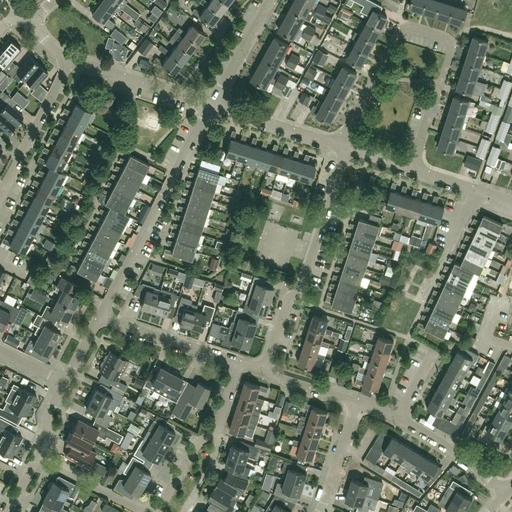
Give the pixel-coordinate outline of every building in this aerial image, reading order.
[(99,0),(98,2),(111,12),(115,7),(120,10),(122,8),(124,6),(116,0),(99,0)] [(116,0),(124,6),(122,8),(129,14),(132,9),(125,3),(127,1),(125,0),(116,0)] [(153,0),(153,1),(163,8),(167,3),(162,0),(153,0)] [(207,6),(219,15),(227,5),(220,0),(210,0),(208,3),(203,0),(200,0),(199,2),(206,7),(207,6)] [(311,7),(298,0),(295,0),(291,9),(305,17),(311,20),(313,15),(322,20),(325,14),(316,10),(311,7)] [(411,0),(410,7),(423,11),(426,0),(411,0)] [(436,15),(441,1),(438,0),(426,0),(423,11),(436,15)] [(436,15),(449,19),(454,5),(441,1),(436,15)] [(96,9),(92,13),(103,22),(112,28),(116,23),(107,17),(111,12),(98,2),(94,8),(96,9)] [(319,4),(316,10),(325,14),(328,9),(319,4)] [(454,5),(449,19),(463,23),(467,9),(454,5)] [(199,16),(212,25),(219,15),(207,6),(206,7),(201,13),(194,8),(191,12),(198,17),(199,16)] [(368,22),(381,29),(388,17),(367,6),(364,12),(371,16),(368,22)] [(132,9),(129,14),(136,19),(138,17),(140,15),(132,9)] [(285,19),(300,28),(305,17),(291,9),(285,19)] [(350,14),(341,9),(337,17),(346,22),(350,14)] [(136,19),(133,23),(145,32),(149,27),(137,18),(136,19)] [(300,28),(285,19),(279,30),(294,38),(300,28)] [(328,28),(330,23),(323,20),(321,26),(328,28)] [(361,34),(374,41),(381,29),(368,22),(361,34)] [(184,35),(197,45),(205,35),(192,25),(186,33),(179,27),(176,31),(183,37),(184,35)] [(308,25),(305,30),(313,35),(316,30),(308,25)] [(126,37),(115,29),(110,35),(121,44),(126,37)] [(310,41),(313,35),(305,30),(302,36),(310,41)] [(355,46),(368,53),(374,41),(361,34),(356,31),(353,38),(358,40),(355,46)] [(169,41),(175,46),(177,45),(189,54),(197,45),(184,35),(183,37),(178,43),(172,38),(169,41)] [(470,49),(484,54),(489,41),(474,36),(470,49)] [(108,56),(110,56),(123,60),(125,56),(127,49),(123,45),(113,42),(114,39),(109,37),(105,47),(110,49),(108,56)] [(269,48),(284,56),(290,45),(275,37),(269,48)] [(144,55),(153,44),(146,39),(138,50),(144,55)] [(0,63),(5,68),(21,50),(9,40),(0,49),(0,63)] [(324,41),(320,46),(341,58),(344,53),(324,41)] [(182,64),(189,54),(177,45),(175,46),(171,53),(160,45),(157,49),(162,52),(167,56),(169,55),(182,64)] [(368,53),(355,46),(348,59),(361,66),(368,53)] [(264,58),(278,67),(284,56),(269,48),(264,58)] [(313,60),(322,65),(328,54),(319,49),(313,60)] [(466,62),(480,67),(484,54),(470,49),(466,62)] [(298,64),(301,58),(292,53),(289,59),(298,64)] [(169,55),(167,56),(163,62),(156,57),(153,61),(160,66),(162,65),(174,74),(180,66),(182,64),(169,55)] [(18,81),(22,77),(26,80),(39,65),(30,58),(21,68),(16,64),(8,73),(18,81)] [(258,69),(273,77),(278,67),(264,58),(258,69)] [(295,69),(298,64),(289,59),(286,64),(295,69)] [(502,67),(507,70),(511,62),(506,60),(502,67)] [(462,75),(476,79),(480,67),(466,62),(462,75)] [(48,73),(39,65),(26,80),(35,88),(31,93),(35,97),(43,88),(39,84),(48,73)] [(338,78),(351,85),(357,73),(344,66),(338,78)] [(278,80),(273,77),(258,69),(252,80),(267,88),(270,82),(275,84),(274,85),(285,91),(283,94),(288,97),(293,88),(286,84),(278,80)] [(281,74),(278,80),(286,84),(289,79),(281,74)] [(476,79),(462,75),(458,88),(472,92),(476,79)] [(331,90),(344,97),(351,85),(338,78),(331,90)] [(501,88),(508,91),(511,82),(504,80),(501,88)] [(344,97),(331,90),(326,87),(323,92),(328,95),(324,103),(338,110),(344,97)] [(508,91),(501,88),(498,97),(505,99),(508,91)] [(0,93),(0,96),(6,102),(10,97),(2,90),(0,93)] [(300,100),(307,104),(311,97),(304,93),(300,100)] [(471,101),(469,100),(455,96),(451,109),(465,113),(468,105),(470,106),(471,101)] [(338,110),(324,103),(320,101),(317,106),(315,105),(311,112),(331,122),(338,110)] [(0,112),(15,125),(23,116),(8,103),(0,112)] [(493,112),(492,113),(499,116),(502,107),(491,103),(489,110),(493,112)] [(62,111),(70,116),(71,114),(86,122),(91,112),(76,104),(72,112),(64,108),(62,111)] [(465,113),(451,109),(447,121),(461,126),(465,113)] [(15,125),(0,112),(0,131),(2,129),(7,134),(15,125)] [(506,112),(503,121),(509,123),(511,115),(506,112)] [(496,124),(499,116),(492,113),(489,122),(496,124)] [(57,121),(65,125),(66,123),(81,131),(86,122),(71,114),(70,116),(67,122),(59,118),(57,121)] [(461,126),(447,121),(443,134),(457,139),(461,126)] [(503,121),(499,129),(506,132),(509,124),(510,124),(509,123),(503,121)] [(493,133),(496,124),(489,122),(486,130),(493,133)] [(60,135),(61,133),(76,141),(81,131),(66,123),(65,125),(62,131),(54,127),(52,131),(60,135)] [(506,132),(499,129),(496,138),(495,142),(507,147),(509,142),(503,140),(506,132)] [(229,138),(230,139),(225,154),(235,158),(240,142),(239,141),(233,139),(235,131),(232,130),(229,138)] [(47,141),(55,145),(56,143),(71,151),(76,141),(61,133),(60,135),(57,141),(49,137),(47,141)] [(242,133),(239,141),(240,142),(235,158),(246,161),(251,145),(250,145),(243,142),(246,134),(242,133)] [(443,134),(438,147),(453,152),(455,152),(457,147),(455,147),(457,139),(443,134)] [(252,136),(250,145),(251,145),(246,161),(256,164),(261,148),(260,148),(254,146),(256,138),(252,136)] [(480,147),(487,149),(490,141),(483,138),(480,147)] [(272,152),(271,151),(264,149),(267,141),(263,140),(260,148),(261,148),(256,164),(267,168),(272,152)] [(42,151),(50,155),(50,153),(66,161),(71,151),(56,143),(55,145),(52,151),(44,146),(42,151)] [(282,155),(281,155),(275,153),(277,144),(273,143),(271,151),(272,152),(267,168),(277,171),(282,155)] [(150,152),(156,162),(166,155),(160,146),(150,152)] [(282,155),(277,171),(288,174),(293,158),(292,158),(285,156),(288,148),(284,146),(281,155),(282,155)] [(490,154),(497,157),(500,149),(493,146),(490,154)] [(476,155),(483,158),(487,149),(480,147),(476,155)] [(294,150),(292,158),(293,158),(288,174),(298,178),(303,162),(302,161),(296,159),(298,151),(294,150)] [(37,160),(42,163),(45,165),(46,163),(50,166),(60,170),(66,161),(50,153),(50,155),(47,160),(39,157),(37,160)] [(305,153),(302,161),(303,162),(298,178),(310,181),(315,165),(306,163),(309,154),(305,153)] [(490,154),(487,163),(496,166),(496,167),(502,169),(505,161),(497,158),(497,157),(490,154)] [(126,163),(145,173),(149,165),(130,155),(127,161),(120,158),(119,161),(125,164),(126,163)] [(473,158),(470,167),(477,170),(481,160),(473,158)] [(214,163),(211,171),(217,172),(221,161),(215,159),(214,163)] [(238,160),(232,174),(241,178),(247,163),(238,160)] [(122,171),(141,181),(145,173),(126,163),(125,164),(122,169),(116,166),(114,169),(121,172),(122,171)] [(37,173),(45,178),(45,176),(61,183),(66,173),(60,170),(50,166),(46,174),(39,170),(37,173)] [(199,166),(196,174),(190,172),(188,175),(195,177),(196,176),(216,182),(219,173),(199,166)] [(117,179),(136,189),(141,181),(122,171),(121,172),(118,177),(112,174),(110,177),(117,180),(117,179)] [(32,183),(39,187),(40,185),(55,193),(61,183),(45,176),(45,178),(41,184),(34,179),(32,183)] [(196,176),(195,177),(194,182),(187,180),(186,184),(193,186),(193,184),(213,191),(216,182),(196,176)] [(113,187),(132,197),(136,189),(117,179),(117,180),(114,185),(108,182),(106,185),(112,188),(113,188),(113,187)] [(386,206),(397,210),(402,194),(401,193),(394,191),(397,183),(393,182),(390,190),(391,191),(386,206)] [(193,184),(193,186),(191,191),(184,189),(183,192),(190,194),(190,193),(210,200),(213,191),(193,184)] [(27,193),(34,197),(35,195),(50,203),(55,193),(40,185),(39,187),(36,193),(28,189),(27,193)] [(268,185),(261,188),(264,195),(271,192),(268,185)] [(397,210),(407,213),(412,197),(411,197),(405,194),(407,186),(403,185),(401,193),(402,194),(397,210)] [(109,195),(128,205),(132,197),(113,187),(113,188),(112,188),(110,193),(104,190),(102,193),(108,196),(109,195)] [(66,199),(77,202),(80,191),(69,188),(66,199)] [(407,213),(416,216),(418,216),(423,200),(422,200),(415,198),(418,190),(414,188),(411,197),(412,197),(407,213)] [(418,216),(428,220),(434,204),(432,203),(426,201),(428,193),(424,192),(422,200),(423,200),(418,216)] [(108,196),(102,193),(98,201),(105,204),(110,206),(124,213),(128,205),(109,195),(108,196)] [(180,201),(187,203),(187,202),(208,208),(210,200),(190,193),(190,194),(188,199),(181,197),(180,201)] [(22,203),(29,207),(30,205),(45,213),(50,203),(35,195),(34,197),(31,203),(23,199),(22,203)] [(428,220),(439,223),(444,207),(436,204),(439,196),(435,195),(432,203),(434,204),(428,220)] [(187,202),(187,203),(185,208),(179,206),(177,209),(184,211),(185,210),(205,217),(208,208),(187,202)] [(146,204),(144,206),(142,212),(148,215),(150,210),(151,207),(146,204)] [(16,212),(24,216),(25,215),(40,223),(45,213),(30,205),(29,207),(26,213),(18,209),(16,212)] [(129,215),(124,213),(110,206),(107,213),(100,209),(99,213),(105,216),(106,214),(125,224),(129,215)] [(185,210),(184,211),(183,217),(176,214),(175,218),(181,220),(182,219),(202,225),(205,217),(185,210)] [(144,221),(148,215),(142,212),(138,218),(137,220),(143,223),(144,221)] [(106,214),(105,216),(102,221),(96,217),(94,220),(101,224),(101,223),(102,222),(120,232),(125,224),(106,214)] [(11,222),(19,226),(20,225),(35,233),(40,223),(25,215),(24,216),(21,222),(13,218),(11,222)] [(500,233),(504,224),(484,215),(481,221),(474,218),(473,221),(480,225),(480,223),(500,233)] [(380,225),(360,218),(357,225),(350,223),(349,226),(356,229),(357,227),(377,234),(380,225)] [(182,219),(181,220),(180,225),(173,223),(172,226),(179,229),(179,227),(199,234),(202,225),(182,219)] [(102,222),(101,223),(101,224),(98,229),(92,225),(90,228),(97,232),(97,230),(116,240),(120,232),(102,222)] [(476,232),(496,241),(500,233),(480,223),(480,225),(477,229),(471,226),(469,230),(476,233),(476,232)] [(6,232),(14,236),(15,234),(30,242),(35,233),(20,225),(19,226),(16,232),(8,228),(6,232)] [(179,227),(179,229),(177,234),(170,231),(169,235),(176,237),(176,236),(197,242),(199,234),(179,227)] [(357,227),(356,229),(355,234),(348,232),(346,235),(353,237),(354,236),(374,243),(377,234),(357,227)] [(86,236),(92,240),(93,239),(93,238),(112,248),(116,240),(97,230),(97,232),(94,237),(88,233),(86,236)] [(473,240),(492,249),(496,241),(476,232),(476,233),(474,238),(467,235),(465,238),(472,241),(473,240)] [(30,242),(15,234),(14,236),(11,242),(3,238),(1,242),(9,246),(10,245),(24,252),(30,242)] [(129,235),(125,243),(131,246),(135,238),(129,235)] [(176,236),(176,237),(174,242),(167,240),(166,243),(173,246),(174,244),(194,251),(197,242),(176,236)] [(351,245),(371,251),(374,243),(354,236),(353,237),(352,242),(345,240),(344,244),(351,246),(351,245)] [(82,244),(88,248),(88,247),(89,246),(108,256),(112,248),(93,238),(93,239),(92,240),(90,245),(84,241),(82,244)] [(393,247),(400,249),(403,241),(396,238),(393,247)] [(469,248),(488,257),(492,249),(473,240),(472,241),(470,246),(463,243),(461,246),(468,249),(469,248)] [(433,254),(437,245),(430,242),(426,252),(433,254)] [(174,244),(173,246),(172,250),(165,248),(164,252),(171,254),(171,253),(191,259),(194,251),(174,244)] [(348,253),(369,260),(371,251),(351,245),(351,246),(349,251),(342,249),(341,252),(348,255),(348,253)] [(78,252),(84,256),(84,255),(85,254),(104,264),(108,256),(89,246),(88,247),(88,248),(86,253),(79,249),(78,252)] [(465,256),(484,265),(488,257),(469,248),(468,249),(466,254),(459,251),(458,254),(464,257),(465,256)] [(346,262),(366,268),(369,260),(348,253),(348,255),(346,260),(339,257),(338,261),(345,263),(346,262)] [(74,260),(80,264),(80,263),(81,262),(99,272),(104,264),(85,254),(84,255),(84,256),(82,261),(75,257),(74,260)] [(465,256),(464,257),(461,264),(475,271),(481,274),(484,265),(465,256)] [(184,270),(196,270),(196,261),(185,260),(184,270)] [(81,262),(80,263),(80,264),(78,268),(71,265),(70,268),(76,272),(77,271),(95,280),(99,272),(81,262)] [(343,270),(363,277),(366,268),(346,262),(345,263),(344,268),(336,266),(335,269),(342,272),(343,270)] [(456,262),(455,263),(453,268),(446,265),(444,268),(451,271),(452,270),(471,279),(475,271),(461,264),(456,262)] [(176,277),(178,271),(170,269),(168,274),(176,277)] [(54,276),(43,270),(40,278),(50,283),(54,276)] [(340,279),(360,286),(363,277),(343,270),(342,272),(341,277),(334,275),(333,278),(340,280),(340,279)] [(452,270),(451,271),(449,276),(442,273),(441,276),(448,280),(448,278),(467,287),(471,279),(452,270)] [(252,275),(243,272),(241,278),(250,281),(252,275)] [(194,277),(187,274),(183,285),(191,288),(194,277)] [(252,295),(269,301),(273,288),(264,285),(266,279),(254,275),(250,288),(254,289),(252,295)] [(61,294),(57,301),(73,309),(79,297),(77,296),(82,287),(62,277),(54,291),(61,294)] [(448,278),(448,280),(445,284),(438,281),(437,284),(444,288),(444,287),(463,295),(467,287),(448,278)] [(337,288),(358,294),(360,286),(340,279),(340,280),(338,286),(331,283),(330,287),(337,289),(337,288)] [(141,307),(153,311),(159,289),(142,284),(139,296),(144,297),(141,307)] [(412,286),(411,292),(418,295),(420,289),(412,286)] [(444,287),(444,288),(441,293),(435,289),(433,293),(440,296),(440,295),(460,304),(463,295),(444,287)] [(172,292),(160,288),(159,289),(153,311),(166,315),(169,305),(174,307),(178,295),(172,293),(172,292)] [(337,288),(337,289),(335,294),(328,292),(327,295),(334,298),(334,296),(355,303),(358,294),(337,288)] [(269,301),(252,295),(248,294),(242,312),(248,314),(254,316),(256,310),(265,313),(269,301)] [(437,303),(456,312),(460,304),(440,295),(440,296),(438,301),(431,298),(429,301),(436,304),(437,303)] [(197,306),(191,304),(192,300),(181,296),(176,313),(182,315),(179,323),(190,327),(195,311),(197,306)] [(334,296),(334,298),(332,303),(325,300),(324,304),(331,306),(332,305),(352,312),(352,311),(358,312),(360,305),(355,303),(334,296)] [(382,308),(384,303),(374,299),(372,305),(382,308)] [(3,301),(0,305),(0,328),(1,329),(7,319),(13,322),(19,309),(3,301)] [(47,305),(41,316),(55,323),(58,317),(66,322),(73,309),(57,301),(53,308),(47,305)] [(452,320),(456,312),(437,303),(436,304),(434,309),(427,306),(425,309),(432,312),(433,311),(452,320)] [(201,313),(195,311),(190,327),(201,330),(205,318),(211,320),(215,307),(204,304),(201,313)] [(248,314),(242,312),(236,310),(233,321),(231,320),(229,327),(229,328),(252,335),(256,323),(246,319),(248,314)] [(429,319),(448,328),(452,320),(433,311),(432,312),(430,317),(423,314),(422,317),(428,320),(429,319)] [(34,333),(39,336),(55,344),(61,332),(53,328),(55,323),(41,316),(37,314),(32,324),(38,327),(34,333)] [(324,332),(324,333),(332,336),(333,331),(325,328),(328,319),(313,315),(309,327),(324,332)] [(419,322),(418,325),(425,328),(425,327),(444,336),(448,328),(429,319),(428,320),(426,325),(419,322)] [(224,333),(227,332),(225,340),(222,339),(221,344),(230,347),(231,342),(248,347),(252,335),(229,328),(229,327),(212,322),(209,334),(217,337),(219,331),(224,333)] [(321,344),(320,345),(328,348),(329,343),(322,340),(324,333),(324,332),(309,327),(306,339),(321,344)] [(351,338),(359,340),(362,331),(354,328),(351,338)] [(4,340),(16,347),(19,341),(7,334),(4,340)] [(49,355),(55,344),(39,336),(36,342),(30,339),(25,349),(39,356),(41,351),(49,355)] [(366,347),(374,350),(375,348),(390,353),(394,341),(379,336),(376,345),(368,342),(366,347)] [(317,356),(316,357),(324,360),(326,355),(318,352),(320,345),(321,344),(306,339),(302,351),(317,356)] [(479,354),(471,349),(463,345),(461,351),(459,350),(453,360),(468,368),(471,363),(474,364),(479,354)] [(363,359),(371,361),(371,360),(386,365),(390,353),(375,348),(374,350),(372,357),(364,354),(363,359)] [(128,374),(129,373),(134,364),(137,365),(140,360),(127,353),(124,358),(110,351),(108,355),(106,355),(104,359),(105,361),(123,371),(128,374)] [(317,356),(302,351),(298,363),(312,368),(312,369),(320,372),(322,367),(314,364),(316,357),(317,356)] [(499,363),(504,366),(506,367),(511,358),(504,354),(499,363)] [(359,371),(367,373),(367,372),(382,377),(386,365),(371,360),(371,361),(368,369),(360,366),(359,371)] [(463,377),(468,368),(453,360),(448,369),(463,377)] [(101,365),(102,367),(99,372),(113,379),(110,384),(123,391),(126,386),(117,381),(123,371),(105,361),(104,361),(102,361),(101,365)] [(337,377),(341,363),(334,361),(330,375),(337,377)] [(495,363),(491,361),(483,376),(487,378),(495,363)] [(494,373),(499,376),(504,366),(499,363),(494,373)] [(162,389),(170,373),(159,367),(155,375),(150,373),(143,386),(153,391),(160,395),(163,389),(162,389)] [(448,369),(443,379),(458,387),(463,377),(448,369)] [(367,372),(367,373),(364,381),(356,378),(355,383),(363,385),(378,389),(382,377),(367,372)] [(182,379),(170,373),(162,389),(163,389),(160,395),(176,403),(183,390),(178,387),(182,379)] [(499,376),(494,373),(489,383),(493,386),(499,376)] [(0,389),(2,391),(8,379),(2,375),(0,378),(0,389)] [(471,382),(478,385),(481,379),(474,376),(471,382)] [(478,385),(482,388),(487,378),(483,376),(481,379),(478,385)] [(453,397),(458,387),(443,379),(438,388),(453,397)] [(242,394),(257,399),(257,398),(259,390),(267,392),(268,388),(260,386),(246,382),(242,394)] [(184,419),(193,403),(200,407),(210,389),(198,383),(196,387),(187,383),(172,413),(184,419)] [(493,386),(489,383),(484,392),(489,395),(493,386)] [(13,384),(8,394),(31,406),(37,396),(13,384)] [(478,385),(472,395),(477,397),(482,388),(478,385)] [(438,388),(433,398),(448,406),(453,397),(438,388)] [(96,389),(91,399),(108,408),(114,411),(117,405),(118,406),(123,395),(110,389),(107,395),(96,389)] [(489,395),(484,392),(478,402),(483,405),(489,395)] [(511,407),(511,395),(508,393),(505,398),(500,395),(497,400),(503,403),(511,407)] [(26,416),(31,406),(8,394),(5,400),(7,402),(3,409),(0,407),(0,415),(5,419),(8,412),(7,411),(9,407),(26,416)] [(264,400),(257,398),(257,399),(242,394),(238,406),(253,411),(254,409),(260,411),(262,404),(263,405),(264,400)] [(285,396),(279,394),(276,403),(282,405),(285,396)] [(472,407),(477,397),(472,395),(467,404),(472,407)] [(438,413),(439,414),(442,416),(448,406),(433,398),(427,408),(438,413)] [(105,413),(108,408),(91,399),(86,409),(97,414),(94,420),(107,427),(112,417),(105,413)] [(284,410),(289,412),(292,403),(287,401),(284,410)] [(473,411),(478,414),(483,405),(478,402),(473,411)] [(492,409),(498,412),(511,420),(511,407),(503,403),(500,408),(495,405),(492,409)] [(309,419),(324,424),(328,412),(313,407),(314,406),(306,404),(304,408),(312,411),(310,418),(309,418),(309,419)] [(457,411),(462,414),(466,417),(472,407),(467,404),(465,408),(460,406),(457,411)] [(253,411),(238,406),(234,418),(249,423),(250,422),(256,424),(259,416),(259,417),(261,412),(260,412),(260,411),(254,409),(253,411)] [(138,413),(144,416),(147,410),(141,407),(138,413)] [(473,424),(478,414),(473,411),(468,421),(473,424)] [(507,430),(511,421),(511,420),(498,412),(492,422),(507,430)] [(432,424),(438,427),(443,416),(442,416),(439,414),(438,413),(432,424)] [(457,424),(460,425),(461,426),(466,417),(462,414),(457,424)] [(148,430),(153,433),(170,443),(175,433),(164,426),(167,421),(156,416),(148,430)] [(298,428),(305,430),(305,431),(320,436),(324,424),(309,419),(309,418),(302,416),(300,420),(301,420),(298,428)] [(449,419),(443,416),(438,427),(443,430),(449,419)] [(0,438),(17,447),(22,437),(7,429),(10,423),(0,417),(0,438)] [(234,418),(230,431),(253,437),(255,428),(256,429),(257,424),(256,424),(250,422),(249,423),(234,418)] [(72,432),(91,442),(98,430),(78,419),(72,432)] [(443,430),(448,433),(454,422),(449,419),(443,430)] [(454,436),(460,425),(457,424),(454,422),(448,433),(454,436)] [(490,446),(495,436),(502,440),(507,430),(492,422),(490,426),(486,424),(481,433),(480,432),(477,438),(490,446)] [(118,443),(122,435),(107,428),(103,435),(118,443)] [(302,442),(301,442),(301,443),(316,448),(320,436),(305,431),(305,430),(298,428),(296,432),(304,435),(302,442)] [(378,435),(389,442),(392,437),(381,430),(378,435)] [(87,467),(92,457),(85,454),(91,442),(72,432),(65,444),(70,446),(65,456),(87,467)] [(148,442),(164,452),(170,443),(153,433),(150,438),(145,435),(142,439),(148,442)] [(375,441),(386,447),(389,442),(378,435),(375,441)] [(394,457),(402,442),(393,436),(392,437),(389,442),(386,447),(384,451),(394,457)] [(0,451),(12,457),(17,447),(0,438),(0,451)] [(130,450),(133,444),(123,439),(121,445),(130,450)] [(158,462),(164,452),(148,442),(142,439),(134,454),(144,460),(147,455),(158,462)] [(271,450),(273,444),(265,442),(257,439),(255,445),(271,450)] [(312,460),(316,448),(301,443),(301,442),(294,440),(292,444),(300,447),(297,455),(312,460)] [(384,451),(386,447),(375,441),(372,446),(382,453),(384,451)] [(394,457),(403,462),(412,448),(402,442),(394,457)] [(229,455),(247,461),(249,456),(256,458),(259,447),(248,444),(246,449),(233,445),(229,455)] [(372,446),(368,451),(379,458),(382,453),(372,446)] [(412,448),(403,462),(408,465),(405,469),(410,472),(412,468),(421,453),(412,448)] [(368,451),(365,456),(376,463),(379,458),(368,451)] [(504,451),(497,459),(504,465),(511,457),(504,451)] [(417,471),(421,473),(430,459),(421,453),(412,468),(410,472),(409,472),(408,472),(412,475),(415,474),(417,471)] [(245,466),(247,461),(229,455),(226,466),(241,471),(240,477),(247,479),(251,468),(245,466)] [(123,472),(129,475),(144,485),(151,474),(140,467),(143,462),(133,456),(123,472)] [(362,462),(373,468),(375,464),(376,463),(365,456),(362,462)] [(439,465),(430,459),(421,473),(426,477),(425,480),(426,482),(431,485),(436,479),(432,477),(439,465)] [(286,479),(304,485),(307,474),(295,470),(297,464),(286,461),(282,472),(288,474),(286,479)] [(386,470),(375,464),(373,468),(383,474),(386,470)] [(395,475),(386,470),(383,474),(392,480),(395,475)] [(229,473),(225,479),(221,477),(215,487),(237,500),(249,482),(237,478),(236,477),(229,473)] [(105,486),(109,477),(104,474),(100,483),(105,486)] [(144,485),(129,475),(126,480),(124,479),(119,479),(113,488),(124,494),(127,488),(138,495),(144,485)] [(404,481),(395,475),(392,480),(401,486),(404,481)] [(352,480),(349,490),(366,496),(368,491),(379,494),(383,483),(368,478),(366,484),(352,480)] [(274,494),(276,494),(287,499),(289,492),(301,495),(304,485),(286,479),(284,485),(278,483),(274,494)] [(444,495),(445,496),(446,495),(467,508),(473,499),(461,492),(464,486),(453,480),(450,485),(444,495)] [(48,491),(64,499),(66,495),(73,498),(80,487),(68,481),(65,487),(53,481),(52,482),(50,482),(47,487),(49,489),(48,491)] [(413,487),(404,481),(401,486),(410,491),(413,487)] [(217,511),(219,511),(230,511),(237,500),(215,487),(209,498),(213,500),(209,506),(217,510),(217,511)] [(422,492),(413,487),(410,491),(419,497),(422,492)] [(363,506),(366,496),(349,490),(346,501),(359,505),(357,510),(362,511),(369,511),(370,509),(363,506)] [(61,504),(64,499),(48,491),(42,501),(54,507),(51,511),(69,511),(62,508),(63,505),(61,504)] [(291,511),(283,507),(287,499),(276,494),(266,510),(269,511),(291,511)] [(446,495),(445,496),(440,505),(451,511),(464,511),(467,508),(446,495)] [(101,510),(104,511),(118,511),(119,511),(106,503),(101,510)] [(427,510),(428,511),(430,511),(439,511),(441,509),(431,503),(427,510)]
